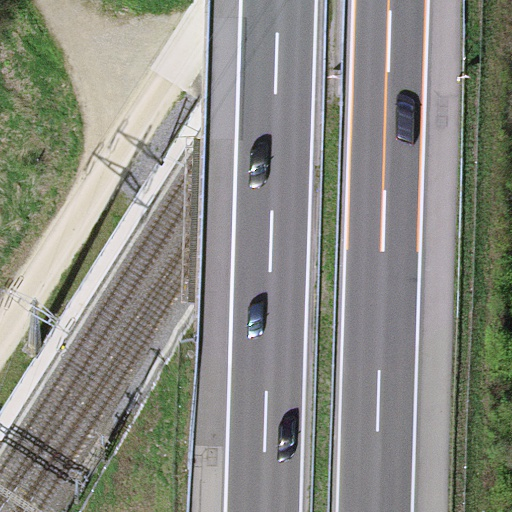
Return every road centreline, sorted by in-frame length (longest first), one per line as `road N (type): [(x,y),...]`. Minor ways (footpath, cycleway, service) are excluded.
road 1 (motorway): [(278,0),(262,511)]
road 2 (motorway): [(374,511),(389,0)]
road 3 (track): [(0,341),(214,0)]
road 4 (track): [(57,0),(135,124)]
